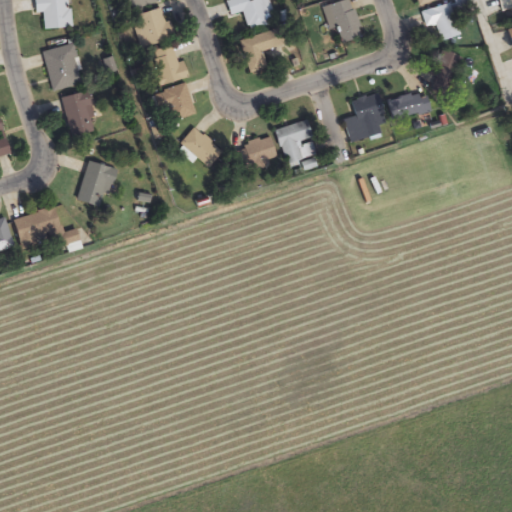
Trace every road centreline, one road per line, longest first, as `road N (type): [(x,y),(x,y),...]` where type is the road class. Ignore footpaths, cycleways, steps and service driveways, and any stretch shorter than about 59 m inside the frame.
road 1 (residential): [(195,0),(224,97),(250,105),(381,63),(389,31),(378,0)]
road 2 (residential): [(0,181),(35,164),(9,68),(3,0)]
